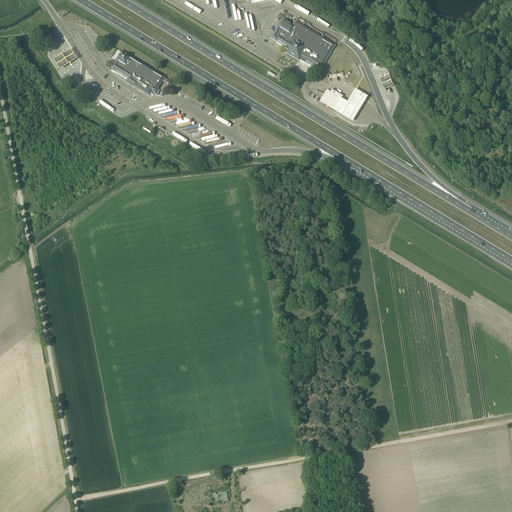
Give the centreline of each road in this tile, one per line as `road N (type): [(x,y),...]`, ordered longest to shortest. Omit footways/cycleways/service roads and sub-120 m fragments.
road 1 (track): [(75,500),(511,420)]
road 2 (unclassified): [(77,511),(0,90)]
road 3 (motorway): [(467,209),(120,0)]
road 4 (motorway): [(80,0),(338,155)]
road 5 (motorway): [(338,155),(511,260)]
